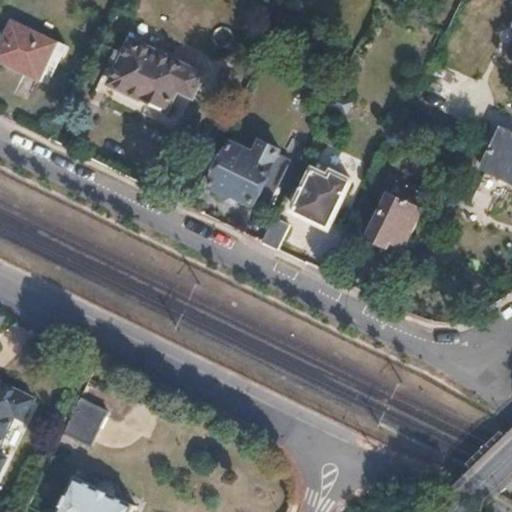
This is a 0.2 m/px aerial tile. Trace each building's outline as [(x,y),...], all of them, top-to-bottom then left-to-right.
[(64,46),(10,19),(0,40),(0,60),(39,80),(51,56),(58,59),(64,46)] [(203,75),(132,40),(111,83),(167,110),(178,87),(194,95),(203,75)] [(511,133),(500,128),(480,168),(511,183),(511,133)] [(256,154),(233,143),(211,187),(231,197),(232,195),(255,206),(257,202),(268,207),(291,160),(281,155),(282,152),(262,142),(256,154)] [(330,226),(352,180),(333,170),(330,176),(314,169),(295,210),(330,226)] [(427,197),(396,182),(370,236),(401,251),(427,197)] [(277,249),(289,225),(273,217),(261,242),(263,243),(277,249)] [(0,477),(1,478),(11,458),(0,452),(17,415),(28,420),(38,399),(0,380),(0,477)] [(93,447),(110,412),(83,399),(66,433),(93,447)] [(134,511),(137,506),(79,477),(62,511),(134,511)]
